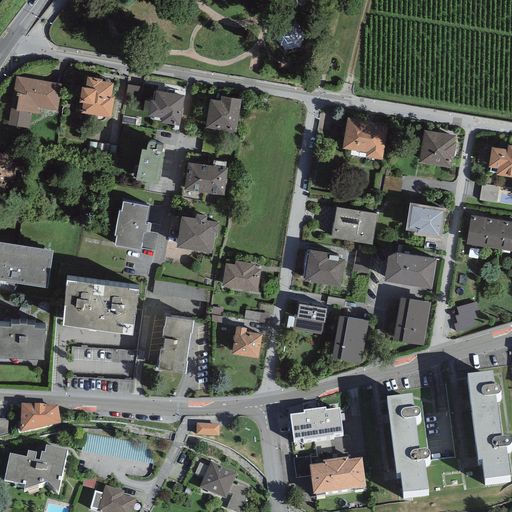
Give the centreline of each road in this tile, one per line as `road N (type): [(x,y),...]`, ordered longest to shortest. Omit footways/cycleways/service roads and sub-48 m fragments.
road 1 (residential): [(4,45),(316,95)]
road 2 (residential): [(316,95),(265,404)]
road 3 (residential): [(265,404),(0,398)]
road 4 (residential): [(435,357),(470,124)]
road 5 (residential): [(435,357),(265,404)]
road 6 (residential): [(316,95),(470,124)]
